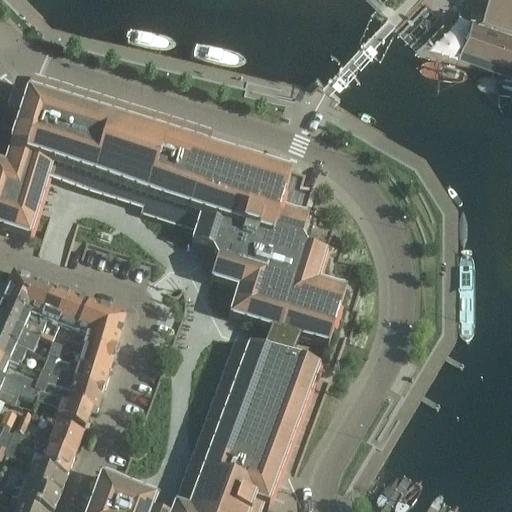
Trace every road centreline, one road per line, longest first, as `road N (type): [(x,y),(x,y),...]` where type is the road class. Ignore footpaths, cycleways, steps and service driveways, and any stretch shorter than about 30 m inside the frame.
road 1 (residential): [(323,511),(321,482),(386,365),(401,316),(398,256),(376,210),(343,169),(297,144),(42,63),(5,37)]
road 2 (residential): [(71,511),(142,330),(140,315),(128,303),(0,255)]
